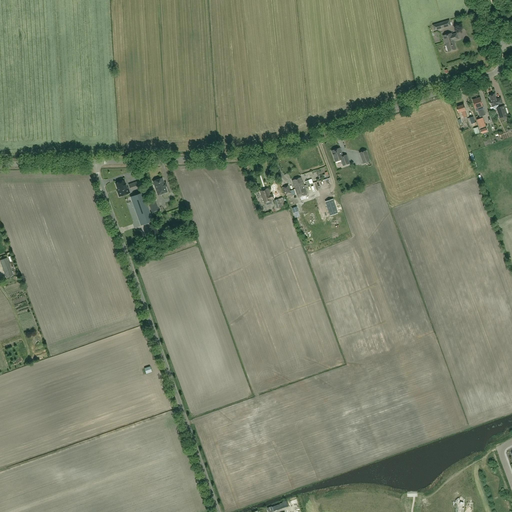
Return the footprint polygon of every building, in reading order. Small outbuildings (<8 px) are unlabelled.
[(446,21),(433,25),(434,31),(448,26),(446,21)] [(451,33),(443,36),(446,45),(448,51),(456,49),(453,41),(459,39),(457,33),(452,35),(451,33)] [(492,95),(489,96),(491,102),(490,102),(492,107),(502,103),(500,98),(496,99),(495,96),(496,96),(495,92),(491,94),(492,95)] [(480,98),(472,100),(476,111),(478,111),(480,117),(485,115),(480,98)] [(458,113),(462,112),(464,118),(467,117),(465,110),(463,104),(456,107),(458,113)] [(507,116),(504,106),(496,108),(500,118),(507,116)] [(485,126),(482,118),(477,120),(480,128),(485,126)] [(340,148),(331,151),(335,162),(341,160),(343,165),(349,163),(347,155),(343,157),(340,148)] [(370,161),(366,150),(361,152),(365,163),(370,161)] [(155,188),(158,196),(167,192),(162,178),(157,180),(156,180),(154,180),(154,181),(153,182),(154,185),(153,186),(154,187),(155,188)] [(295,189),(304,186),(301,178),(292,181),(294,187),(295,187),(295,189)] [(118,191),(117,191),(119,197),(130,193),(128,188),(127,188),(124,181),(116,184),(118,191)] [(137,181),(129,184),(131,190),(139,187),(137,181)] [(288,185),(283,187),(286,195),(291,193),(292,196),(295,194),(294,189),(290,191),(288,185)] [(304,186),(295,189),(298,196),(306,194),(304,186)] [(270,195),(269,193),(270,193),(268,188),(260,192),(264,204),(272,201),(272,200),(274,200),(272,194),(270,195)] [(153,221),(143,193),(136,195),(138,199),(132,201),(141,225),(153,221)] [(297,201),(300,210),(314,205),(311,196),(297,201)] [(282,198),(274,201),(277,208),(285,205),(282,198)] [(338,213),(333,199),(326,202),(330,216),(338,213)] [(155,201),(149,203),(152,213),(159,210),(155,201)] [(7,258),(0,260),(0,261),(6,278),(13,275),(7,258)] [(272,507),(269,508),(267,508),(268,511),(271,511),(273,511),(285,508),(283,503),(272,507)]
